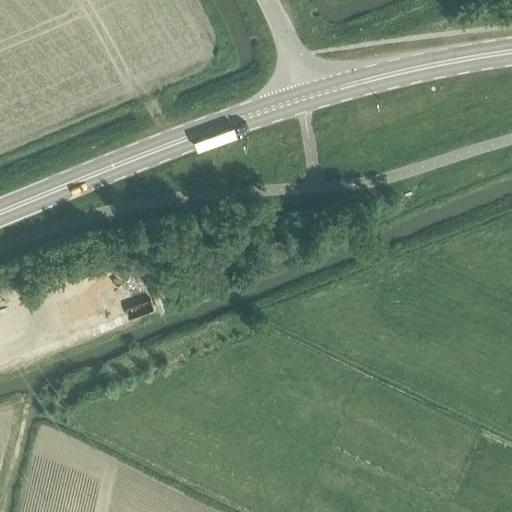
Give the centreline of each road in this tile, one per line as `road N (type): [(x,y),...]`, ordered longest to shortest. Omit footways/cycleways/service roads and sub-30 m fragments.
road 1 (primary): [(0,212),(302,98)]
road 2 (primary): [(511,52),(415,67),(302,98)]
